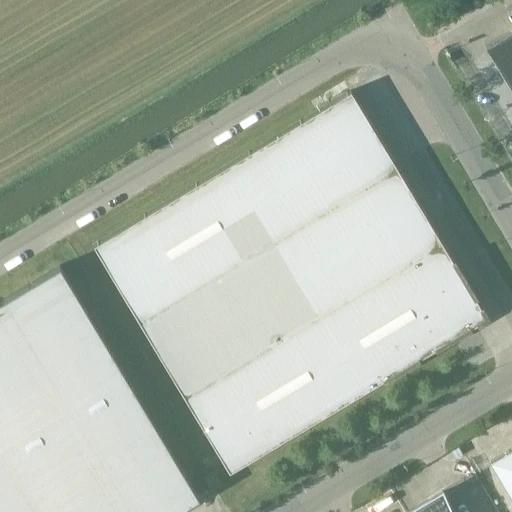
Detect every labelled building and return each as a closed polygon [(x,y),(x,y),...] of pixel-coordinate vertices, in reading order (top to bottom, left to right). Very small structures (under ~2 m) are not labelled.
[(511,9),(507,12),(511,20),(511,32),(489,47),(511,84),(511,9)] [(350,91),(93,245),(229,471),(477,322),(481,308),(350,91)] [(172,511),(198,497),(59,265),(0,300),(0,511),(172,511)] [(511,447),(490,461),(511,496),(511,447)] [(213,473),(204,478),(210,489),(220,484),(213,473)] [(452,511),(450,508),(440,489),(426,497),(406,509),(407,511),(452,511)]
